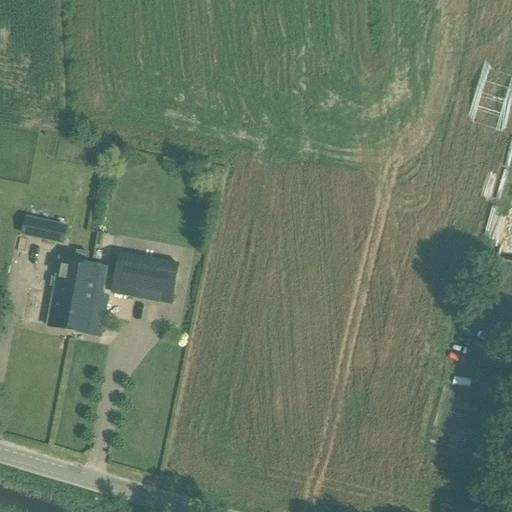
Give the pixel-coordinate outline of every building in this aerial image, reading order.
[(70,223),(103,228),(115,156),(82,150),(70,223)] [(153,229),(158,185),(124,181),(118,225),(153,229)] [(20,184),(0,182),(0,209),(18,211),(20,184)] [(63,243),(66,228),(27,220),(24,235),(63,243)] [(118,254),(111,293),(170,303),(177,264),(118,254)] [(61,259),(49,326),(90,334),(101,336),(108,302),(103,295),(108,268),(61,259)] [(511,266),(499,263),(484,324),(511,330),(511,266)]
